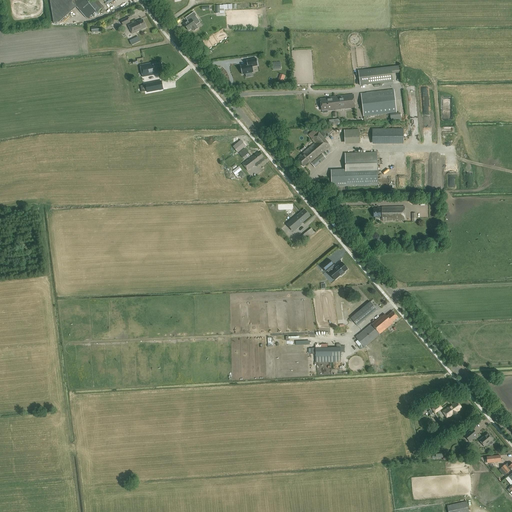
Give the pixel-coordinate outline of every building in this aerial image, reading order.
[(49,0),(54,23),(58,23),(77,7),(87,18),(95,11),(86,0),(49,0)] [(91,0),(89,2),(97,12),(104,7),(97,0),(91,0)] [(229,4),(221,4),(221,13),(225,13),(225,9),(229,9),(229,4)] [(196,25),(201,22),(196,16),(197,15),(194,12),(190,15),(192,18),(184,24),(189,31),(196,25)] [(132,34),(146,27),(143,20),(137,23),(136,22),(128,25),(132,34)] [(247,66),(240,68),(242,76),(254,74),(253,68),(258,67),(256,60),(246,62),(247,66)] [(155,62),(140,65),(142,77),(155,75),(154,73),(162,71),(161,63),(156,64),(155,62)] [(281,70),(281,68),(280,62),(272,63),(273,71),(281,70)] [(358,71),(360,86),(393,82),(391,67),(358,71)] [(161,81),(145,84),(147,92),(163,89),(161,81)] [(361,94),(364,116),(396,112),(394,90),(361,94)] [(328,111),(335,110),(341,110),(341,109),(344,109),(355,108),(354,95),(337,96),(337,97),(336,97),(329,97),(329,98),(320,99),(322,111),(323,110),(323,113),(327,112),(327,110),(328,110),(328,111)] [(333,144),(322,131),(318,133),(315,129),(308,135),(315,143),(299,157),(300,158),(298,160),(303,166),(307,163),(308,164),(333,144)] [(345,130),(346,142),(359,142),(359,129),(345,130)] [(372,129),(372,141),(403,141),(403,129),(372,129)] [(242,158),(249,153),(245,148),(239,153),(242,158)] [(257,153),(245,162),(244,161),(242,163),(243,164),(248,171),(255,165),(257,166),(265,159),(263,157),(260,153),(258,154),(257,153)] [(331,171),(331,186),(378,185),(377,153),(345,154),(345,171),(331,171)] [(326,159),(322,154),(311,163),(315,168),(326,159)] [(235,175),(241,170),(239,167),(232,172),(235,175)] [(405,220),(404,206),(381,207),(382,209),(374,209),(374,217),(382,217),(382,221),(405,220)] [(301,225),(301,224),(310,216),(304,209),(297,215),(286,224),(293,232),(301,225)] [(307,239),(315,233),(311,228),(304,234),(307,239)] [(333,265),(334,265),(329,259),(321,266),(326,271),(327,270),(329,273),(335,280),(347,269),(342,262),(335,268),(333,265)] [(351,318),(358,326),(377,310),(370,302),(351,318)] [(356,337),(364,347),(393,323),(392,323),(398,318),(393,312),(387,317),(385,314),(382,316),(382,315),(356,337)] [(316,363),(340,362),(340,348),(315,348),(316,363)] [(457,412),(462,408),(457,401),(442,412),(448,419),(453,415),(455,418),(458,422),(461,420),(463,419),(457,412)] [(431,409),(435,414),(443,408),(439,403),(431,409)] [(464,435),(470,442),(478,435),(472,428),(464,435)] [(493,440),(487,433),(479,440),(484,447),(488,443),(489,444),(491,444),(492,443),(492,442),(491,441),(493,440)] [(505,465),(501,468),(506,474),(510,471),(511,470),(511,471),(511,463),(509,466),(509,465),(507,463),(505,465)] [(468,511),(468,509),(468,507),(467,501),(447,506),(448,511),(468,511)]
